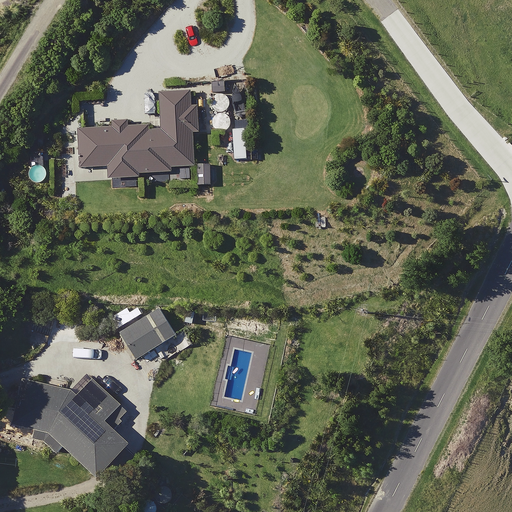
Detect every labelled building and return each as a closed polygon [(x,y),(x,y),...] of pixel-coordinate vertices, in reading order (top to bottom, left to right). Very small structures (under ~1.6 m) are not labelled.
[(189,105),(188,91),(159,93),(160,124),(78,128),(80,167),(108,165),(109,178),(136,176),(136,173),(171,171),(171,166),(193,165),(191,131),(195,131),(194,105),(189,105)] [(225,95),(207,96),(209,138),(227,137),(225,95)] [(245,127),(230,128),(232,162),(247,161),(245,127)] [(45,153),(28,152),(27,182),(44,183),(45,153)] [(173,334),(157,309),(119,334),(135,359),(173,334)] [(158,350),(158,352),(158,354),(159,356),(160,358),(161,359),(162,361),(164,362),(165,363),(167,363),(169,364),(171,363),(173,363),(175,362),(177,361),(178,360),(179,358),(180,356),(181,354),(181,352),(181,350),(180,348),(179,347),(178,345),(177,344),(175,342),(174,341),(172,341),(170,341),(168,341),(166,341),(164,342),(162,343),(161,345),(160,346),(159,348),(158,350)] [(137,364),(136,366),(137,368),(137,370),(138,372),(139,373),(140,375),(142,376),(144,377),(146,377),(148,378),(150,377),(152,377),(153,376),(155,375),(156,374),(158,372),(159,370),(159,368),(159,366),(159,364),(159,362),(158,361),(157,359),(155,358),(154,356),(152,356),(150,355),(148,355),(146,355),(144,355),(142,356),(141,357),(139,359),(138,360),(137,362),(137,364)] [(125,413),(85,378),(71,393),(23,381),(13,422),(34,428),(30,437),(54,452),(61,445),(96,476),(125,443),(110,430),(125,413)]
